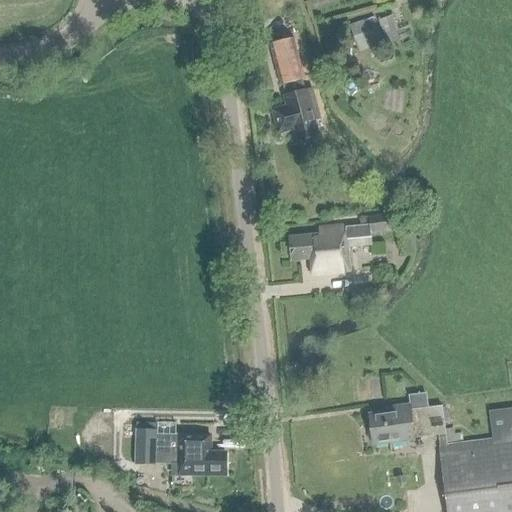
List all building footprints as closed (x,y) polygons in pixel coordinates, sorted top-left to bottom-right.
[(397,30),(392,15),(377,20),(386,44),(399,40),(400,42),(413,37),(409,26),(397,30)] [(372,47),(363,20),(346,25),(355,53),(372,47)] [(314,120),(320,118),(312,88),(305,89),(303,79),(304,79),(294,37),(271,43),(282,84),(285,94),(284,94),(287,104),(271,108),(277,132),(278,132),(277,130),(293,126),(296,140),(318,134),(314,120)] [(319,236),(287,239),(290,263),(309,261),(311,277),(350,273),(346,241),(371,239),(370,235),(395,231),(393,216),(368,219),(369,226),(345,229),(345,227),(325,229),(326,237),(320,238),(319,236)] [(414,230),(399,230),(399,255),(414,255),(414,230)] [(377,302),(375,289),(350,292),(352,314),(368,312),(377,302)] [(511,408),(488,412),(492,440),(448,446),(443,407),(411,411),(410,407),(394,409),(395,413),(370,417),(373,445),(438,436),(439,449),(447,511),(511,511),(511,437),(510,438),(509,429),(511,425),(511,408)] [(136,430),(134,430),(134,465),(154,465),(154,463),(177,463),(177,471),(190,471),(190,475),(224,475),(224,453),(208,452),(208,435),(164,435),(164,423),(136,423),(136,430)]
